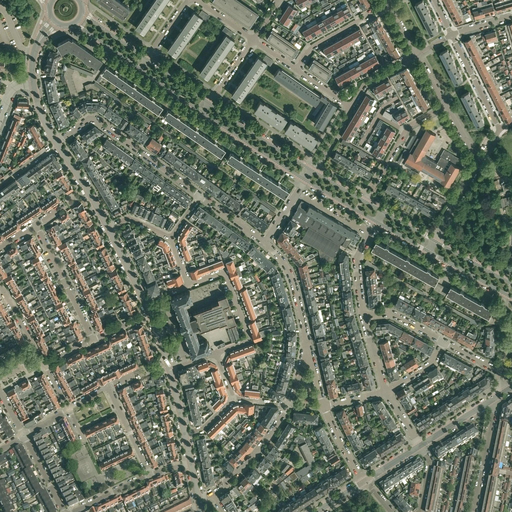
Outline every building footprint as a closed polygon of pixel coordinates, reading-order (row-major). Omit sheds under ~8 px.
[(114,0),(110,7),(117,12),(123,17),(129,8),(118,0),(114,0)] [(212,0),(222,7),(224,8),(249,26),(256,17),(257,17),(259,15),(258,14),(258,13),(250,7),(248,7),(238,0),(212,0)] [(295,0),(299,7),(300,9),(306,6),(305,4),(302,0),(295,0)] [(370,4),(367,0),(363,0),(361,2),(358,4),(362,11),(366,8),(366,7),(370,4)] [(429,9),(427,5),(426,6),(422,0),(415,4),(423,19),(430,15),(428,10),(429,9)] [(448,9),(449,10),(458,6),(457,3),(456,1),(447,5),(449,9),(448,9)] [(157,15),(157,14),(158,12),(161,8),(153,2),(152,2),(153,3),(152,5),(151,5),(147,11),(148,11),(146,13),(145,13),(144,14),(145,15),(152,20),(156,15),(157,15)] [(299,11),(289,4),(285,9),(293,15),(295,16),(299,11)] [(484,5),(482,5),(485,15),(488,14),(489,15),(490,14),(487,4),(485,5),(484,5)] [(342,8),(347,17),(352,14),(347,5),(342,8)] [(450,12),(452,14),(461,10),(460,8),(458,6),(449,10),(449,12),(450,12)] [(473,8),(471,9),(472,12),(473,11),(475,18),(479,17),(479,18),(481,17),(478,7),(475,8),(475,7),(473,8)] [(347,17),(342,8),(337,11),(342,19),(347,17)] [(293,15),(285,9),(282,14),(290,20),(293,15)] [(342,19),(337,11),(336,9),(331,12),(332,14),(337,22),(342,19)] [(452,18),(453,19),(463,14),(462,12),(461,10),(452,14),(453,18),(452,18)] [(190,16),(190,17),(189,19),(185,24),(194,30),(193,29),(195,26),(195,27),(197,25),(199,21),(201,18),(201,19),(202,18),(201,18),(202,17),(201,17),(198,15),(194,12),(191,17),(190,16)] [(337,22),(332,14),(331,12),(326,15),(327,17),(332,25),(337,22)] [(290,20),(282,14),(279,20),(287,25),(290,20)] [(464,17),(463,14),(453,19),(454,21),(455,21),(456,24),(465,19),(464,17)] [(148,27),(148,26),(150,24),(152,20),(145,15),(143,17),(136,27),(144,33),(148,27)] [(436,24),(435,20),(433,21),(430,15),(423,19),(431,35),(438,31),(435,25),(436,24)] [(327,28),(322,19),(321,17),(316,20),(317,22),(322,31),(327,28)] [(332,25),(327,17),(322,19),(327,28),(332,25)] [(377,17),(371,21),(369,23),(372,28),(380,23),(377,17)] [(322,31),(317,22),(312,25),(317,33),(322,31)] [(372,28),(371,28),(374,33),(383,28),(380,23),(372,28)] [(187,39),(188,38),(191,33),(190,33),(192,30),(193,31),(194,30),(185,24),(182,29),(180,31),(176,37),(184,42),(185,43),(186,42),(185,41),(186,39),(187,39)] [(317,33),(312,25),(307,28),(312,36),(317,33)] [(312,36),(307,28),(306,26),(301,29),(307,39),(312,36)] [(354,31),(359,39),(364,36),(360,28),(354,31)] [(374,33),(377,38),(386,33),(383,28),(374,33)] [(271,41),(276,33),(272,29),(266,37),(271,41)] [(359,39),(354,31),(352,32),(352,31),(349,33),(349,34),(354,42),(359,39)] [(492,31),(490,32),(493,42),(496,41),(496,42),(499,41),(498,38),(496,31),(492,32),(492,31)] [(488,44),(493,42),(490,32),(489,32),(489,33),(485,34),(488,44)] [(276,33),(271,41),(275,44),(281,36),(276,33)] [(377,38),(380,43),(389,38),(386,33),(377,38)] [(223,38),(219,43),(219,44),(220,44),(218,47),(217,46),(225,52),(229,47),(230,45),(231,45),(234,40),(229,37),(227,35),(226,34),(225,35),(224,35),(225,36),(224,38),(223,38)] [(354,42),(349,34),(344,37),(348,45),(354,42)] [(281,36),(275,44),(280,47),(285,39),(281,36)] [(173,41),(172,43),(171,43),(172,43),(167,50),(176,55),(183,45),(182,45),(184,42),(176,37),(173,41)] [(348,45),(344,37),(342,38),(341,37),(338,38),(339,39),(338,40),(343,48),(348,45)] [(465,41),(467,44),(466,45),(467,46),(477,41),(476,41),(475,39),(474,37),(472,38),(465,41)] [(83,46),(72,39),(72,40),(68,38),(57,44),(61,52),(68,48),(71,50),(72,49),(78,53),(83,46)] [(392,43),(389,38),(380,43),(383,48),(392,43)] [(285,39),(280,47),(284,50),(290,42),(285,39)] [(343,48),(338,40),(333,43),(338,51),(343,48)] [(468,49),(469,51),(479,46),(477,43),(478,43),(477,41),(467,46),(469,49),(468,49)] [(290,42),(284,50),(289,53),(294,45),(290,42)] [(338,51),(333,43),(332,42),(329,44),(330,44),(328,45),(333,54),(338,51)] [(394,48),(392,43),(383,48),(386,53),(385,54),(395,48),(396,48),(395,47),(394,48)] [(294,45),(289,53),(293,56),(299,48),(294,45)] [(333,54),(328,45),(322,49),(327,57),(333,54)] [(97,67),(97,66),(102,59),(83,46),(78,53),(84,58),(83,59),(90,63),(90,62),(96,66),(97,67)] [(221,60),(222,57),(225,52),(217,46),(216,47),(217,48),(215,50),(214,50),(211,56),(209,59),(208,58),(208,59),(209,60),(216,65),(220,59),(221,60)] [(470,52),(472,55),(481,51),(480,48),(479,46),(469,51),(470,52)] [(398,52),(396,48),(395,48),(385,54),(383,56),(385,60),(388,59),(389,60),(399,55),(398,52)] [(454,58),(452,54),(450,55),(447,49),(440,53),(448,68),(455,64),(452,59),(454,58)] [(473,58),(474,60),(481,57),(481,56),(483,55),(482,52),(481,51),(472,55),(473,58)] [(60,56),(59,55),(56,55),(57,53),(53,52),(50,52),(49,55),(48,55),(48,56),(47,56),(47,57),(47,58),(48,58),(48,59),(57,61),(58,58),(59,58),(60,56)] [(369,57),(374,66),(379,63),(374,54),(369,57)] [(255,61),(253,63),(253,64),(249,69),(258,75),(258,74),(257,74),(259,71),(260,71),(261,69),(264,65),(263,65),(265,63),(266,64),(266,63),(266,62),(265,62),(263,60),(258,56),(255,61)] [(364,60),(369,68),(374,66),(369,57),(364,60)] [(475,61),(477,65),(477,66),(484,63),(483,62),(486,60),(485,58),(482,59),(481,57),(474,60),(474,62),(475,61)] [(58,65),(56,65),(57,61),(48,59),(47,59),(47,60),(46,60),(46,61),(46,62),(47,62),(46,65),(56,68),(57,68),(58,65)] [(313,70),(318,62),(313,59),(308,66),(313,70)] [(212,72),(212,71),(214,69),(216,65),(209,60),(207,62),(199,72),(208,78),(212,72)] [(359,63),(364,71),(369,68),(364,60),(359,63)] [(318,62),(313,70),(317,73),(323,65),(318,62)] [(354,66),(359,74),(364,71),(359,63),(354,66)] [(479,72),(480,72),(490,67),(489,65),(488,63),(485,64),(484,63),(477,66),(480,71),(479,72)] [(461,73),(459,70),(458,70),(455,64),(448,68),(455,84),(463,80),(460,74),(461,73)] [(54,74),(54,73),(55,73),(56,71),(55,70),(56,68),(46,65),(45,66),(45,67),(45,68),(45,69),(44,72),(47,73),(51,75),(52,73),(54,74)] [(322,76),(327,68),(323,65),(317,73),(322,76)] [(117,73),(115,71),(114,72),(106,66),(102,72),(120,85),(125,79),(117,74),(117,73)] [(349,68),(354,77),(359,74),(354,66),(349,68)] [(335,104),(336,104),(335,103),(335,104),(334,104),(335,102),(334,101),(333,103),(329,101),(329,100),(321,94),(320,96),(298,81),(298,82),(297,82),(295,80),(296,79),(279,67),(274,75),(315,104),(320,97),(326,101),(315,121),(316,121),(315,124),(322,128),(336,105),(335,104)] [(482,74),(483,77),(492,72),(491,71),(490,68),(490,67),(480,72),(481,75),(482,74)] [(327,68),(322,76),(327,79),(332,72),(327,68)] [(344,71),(349,80),(354,77),(349,68),(344,71)] [(401,81),(404,79),(410,76),(411,75),(408,70),(408,71),(406,68),(400,72),(397,74),(401,81)] [(246,73),(245,75),(244,76),(240,82),(248,87),(249,87),(250,87),(249,86),(251,83),(251,84),(255,79),(255,78),(255,77),(256,75),(257,76),(258,75),(249,69),(246,73)] [(340,74),(344,82),(349,80),(344,71),(340,74)] [(484,81),(485,82),(494,77),(493,75),(492,72),(483,77),(485,80),(484,81)] [(344,82),(340,74),(334,77),(339,85),(344,82)] [(394,85),(396,83),(395,81),(394,80),(399,78),(397,74),(392,77),(390,78),(392,82),(394,85)] [(413,81),(410,76),(404,79),(407,84),(413,81)] [(486,84),(488,87),(497,82),(496,80),(494,77),(485,82),(486,84)] [(136,86),(133,84),(133,85),(125,79),(120,85),(139,98),(143,92),(135,87),(136,86)] [(383,82),(387,90),(393,87),(388,79),(383,82)] [(416,86),(413,81),(407,84),(410,89),(416,86)] [(240,100),(246,92),(247,90),(247,89),(248,87),(240,82),(238,86),(237,86),(236,88),(232,94),(240,100)] [(387,90),(383,82),(377,85),(382,93),(387,90)] [(489,90),(490,92),(500,87),(499,86),(498,84),(497,82),(488,87),(489,89),(489,90)] [(100,88),(98,87),(96,85),(94,84),(90,83),(92,89),(98,91),(100,88)] [(382,93),(377,85),(372,88),(377,96),(382,93)] [(419,91),(416,86),(410,89),(412,94),(419,91)] [(491,93),(493,97),(493,98),(500,95),(499,93),(502,92),(500,87),(490,92),(490,93),(491,93)] [(422,96),(419,91),(412,94),(415,99),(422,96)] [(475,100),(473,97),(472,97),(469,91),(461,95),(469,111),(477,107),(474,101),(475,100)] [(154,99),(152,97),(151,98),(143,92),(139,98),(157,112),(162,105),(154,100),(154,99)] [(362,100),(371,104),(374,99),(366,94),(362,100)] [(503,94),(500,96),(500,95),(493,98),(496,103),(495,103),(496,104),(506,99),(504,97),(505,97),(503,94)] [(416,105),(418,104),(424,101),(422,96),(415,99),(417,103),(415,104),(416,105)] [(91,102),(84,102),(87,110),(89,110),(90,110),(92,110),(92,102),(92,99),(91,99),(91,102)] [(97,99),(92,99),(92,102),(92,110),(95,111),(95,110),(98,110),(100,102),(97,102),(97,99)] [(498,106),(499,108),(508,104),(507,102),(506,99),(496,104),(497,106),(498,106)] [(15,105),(14,108),(16,109),(22,110),(23,100),(17,100),(17,106),(15,105)] [(30,106),(28,106),(29,101),(23,100),(22,110),(24,110),(25,108),(28,108),(29,110),(31,109),(30,106)] [(371,104),(362,100),(361,100),(360,102),(360,103),(359,105),(368,110),(371,104)] [(254,110),(260,113),(267,118),(273,109),(270,107),(270,106),(264,102),(263,103),(260,101),(254,110)] [(427,107),(424,101),(418,104),(421,110),(427,107)] [(50,105),(53,111),(60,107),(58,102),(50,105)] [(77,106),(82,113),(83,113),(84,113),(85,112),(85,111),(87,110),(84,102),(77,106)] [(101,113),(102,113),(107,107),(100,102),(98,110),(99,111),(99,112),(101,113)] [(53,111),(55,116),(63,112),(61,109),(67,106),(66,104),(64,106),(60,107),(53,111)] [(500,112),(500,113),(510,109),(509,107),(509,106),(508,104),(499,108),(501,112),(500,112)] [(368,110),(359,105),(356,110),(364,115),(368,110)] [(103,114),(103,115),(105,116),(108,117),(113,110),(108,106),(103,114)] [(76,118),(80,114),(76,108),(75,108),(75,107),(73,108),(74,109),(71,111),(76,118)] [(408,110),(411,115),(417,112),(414,107),(411,108),(408,110)] [(483,116),(481,112),(480,113),(477,107),(469,111),(477,126),(484,122),(481,116),(483,116)] [(267,118),(274,123),(280,126),(286,118),(283,116),(283,114),(277,110),(276,111),(273,109),(267,118)] [(405,109),(400,112),(404,120),(410,117),(405,109)] [(502,115),(504,118),(511,113),(511,111),(511,112),(510,109),(500,113),(502,116),(502,115)] [(117,110),(115,112),(113,110),(108,117),(112,121),(118,113),(119,111),(117,110)] [(179,117),(177,115),(176,116),(168,110),(164,116),(183,129),(187,123),(179,117)] [(364,115),(356,110),(355,110),(353,113),(354,113),(353,115),(361,120),(364,115)] [(400,112),(399,110),(391,114),(385,110),(382,115),(390,120),(392,117),(394,115),(399,123),(400,124),(403,122),(402,121),(404,120),(400,112)] [(55,116),(58,121),(67,117),(65,114),(64,115),(63,112),(55,116)] [(122,117),(118,113),(112,121),(117,124),(122,117)] [(505,120),(506,123),(511,119),(511,113),(504,118),(503,118),(504,120),(505,120)] [(361,120),(353,115),(352,117),(351,116),(350,119),(350,120),(358,125),(361,120)] [(20,120),(13,117),(11,123),(20,126),(20,124),(19,124),(20,120)] [(69,123),(67,117),(58,121),(60,127),(68,124),(68,123),(69,123)] [(123,128),(128,121),(123,118),(118,125),(123,128)] [(290,120),(289,122),(284,129),(297,138),(303,129),(300,127),(301,126),(294,122),(293,123),(290,120)] [(347,125),(355,130),(358,125),(350,120),(347,125)] [(129,122),(124,129),(129,133),(134,126),(129,122)] [(198,129),(196,128),(195,128),(187,123),(183,129),(201,142),(206,136),(197,130),(198,129)] [(27,127),(29,130),(27,131),(28,133),(36,129),(34,124),(30,126),(29,124),(26,125),(27,127)] [(344,130),(352,135),(355,130),(347,125),(346,127),(345,127),(343,129),(344,130)] [(102,131),(94,126),(91,129),(96,135),(99,134),(100,136),(104,133),(102,131)] [(129,133),(134,136),(139,129),(134,126),(129,133)] [(383,132),(392,136),(393,134),(394,135),(395,132),(394,132),(395,131),(386,126),(383,132)] [(9,128),(7,133),(16,136),(16,135),(15,134),(16,131),(9,128)] [(31,134),(32,137),(39,134),(36,129),(28,133),(29,135),(31,134)] [(91,129),(86,132),(92,139),(96,135),(91,129)] [(134,136),(138,139),(143,132),(139,129),(134,136)] [(297,138),(303,141),(310,146),(316,137),(313,135),(314,134),(307,130),(306,131),(303,129),(297,138)] [(417,137),(409,152),(410,152),(405,160),(407,161),(404,165),(419,173),(421,169),(441,180),(440,181),(449,186),(460,167),(455,164),(458,159),(453,156),(453,155),(444,149),(440,156),(441,156),(437,163),(424,155),(436,134),(426,129),(421,139),(417,137)] [(352,135),(344,130),(341,136),(349,141),(352,135)] [(87,142),(90,140),(90,141),(93,140),(92,139),(86,132),(82,135),(87,142)] [(143,143),(146,145),(151,138),(148,136),(143,132),(138,139),(143,143)] [(380,137),(389,142),(392,136),(383,132),(380,137)] [(32,137),(34,140),(32,141),(33,143),(41,139),(39,134),(32,137)] [(406,147),(409,149),(416,136),(413,134),(406,147)] [(217,142),(214,141),(214,140),(214,141),(206,136),(201,142),(220,155),(224,149),(216,143),(217,142)] [(377,142),(386,147),(389,142),(380,137),(377,142)] [(5,138),(3,143),(12,147),(12,145),(10,144),(12,141),(5,138)] [(106,138),(102,145),(106,148),(111,142),(106,138)] [(151,138),(146,145),(151,149),(156,141),(151,138)] [(44,144),(41,139),(33,143),(34,145),(36,144),(37,147),(44,144)] [(70,143),(74,149),(80,144),(77,139),(70,143)] [(156,152),(161,145),(156,141),(151,149),(156,152)] [(109,153),(111,151),(110,151),(115,145),(111,142),(106,148),(105,150),(106,151),(109,153)] [(374,147),(383,152),(386,147),(377,142),(374,147)] [(74,149),(77,154),(84,149),(80,144),(74,149)] [(111,151),(115,155),(120,148),(115,145),(110,151),(111,151)] [(167,150),(162,146),(156,153),(161,156),(167,150)] [(383,152),(374,147),(371,153),(380,157),(381,157),(382,154),(381,154),(383,152)] [(1,148),(0,149),(0,154),(7,157),(8,155),(6,155),(8,151),(1,148)] [(28,152),(24,155),(27,159),(33,155),(29,148),(26,150),(28,152)] [(115,155),(120,158),(124,151),(120,148),(115,155)] [(81,159),(87,155),(84,149),(77,154),(81,159)] [(407,150),(405,149),(397,162),(399,163),(407,150)] [(163,158),(167,160),(173,153),(168,150),(163,156),(163,157),(163,158)] [(120,158),(124,161),(129,155),(124,151),(120,158)] [(332,158),(338,161),(342,155),(336,151),(332,158)] [(167,160),(172,164),(177,156),(173,153),(167,160)] [(227,159),(236,165),(246,172),(250,165),(242,160),(242,159),(240,157),(239,158),(231,153),(227,159)] [(52,154),(46,158),(49,163),(56,157),(54,154),(52,154)] [(19,165),(27,159),(24,155),(18,159),(20,161),(18,163),(19,165)] [(124,164),(126,162),(128,164),(133,158),(129,155),(124,161),(122,163),(124,164)] [(338,161),(344,165),(348,158),(342,155),(338,161)] [(89,156),(82,161),(85,166),(92,161),(89,156)] [(174,166),(176,167),(176,168),(182,160),(177,156),(172,164),(174,166)] [(50,165),(51,164),(53,166),(59,161),(56,157),(49,163),(50,165)] [(46,158),(42,161),(48,170),(50,169),(48,166),(50,165),(49,163),(46,158)] [(129,165),(134,169),(139,162),(134,158),(129,165)] [(344,165),(350,168),(353,162),(348,158),(344,165)] [(350,168),(350,169),(350,170),(352,171),(353,170),(356,172),(359,165),(361,163),(355,159),(353,162),(350,168)] [(179,169),(182,171),(187,164),(182,160),(176,168),(179,170),(179,169)] [(46,171),(49,175),(51,174),(48,170),(42,161),(38,164),(42,170),(44,173),(46,171)] [(56,171),(62,166),(59,161),(53,166),(56,171)] [(85,166),(88,171),(95,166),(92,161),(85,166)] [(139,172),(144,166),(139,162),(134,169),(139,172)] [(40,172),(42,170),(38,164),(34,167),(40,175),(42,174),(40,172)] [(182,171),(186,174),(193,166),(191,164),(189,166),(187,164),(182,171)] [(246,172),(256,179),(265,184),(269,178),(261,172),(261,171),(258,170),(258,171),(250,165),(246,172)] [(356,172),(361,175),(367,166),(365,169),(359,165),(356,172)] [(88,171),(91,175),(98,171),(95,166),(88,171)] [(144,166),(139,173),(144,176),(149,170),(144,166)] [(191,177),(196,171),(192,167),(193,166),(186,174),(190,177),(191,177)] [(371,168),(367,166),(361,175),(367,179),(372,170),(370,169),(371,168)] [(34,176),(37,174),(38,176),(40,175),(34,167),(30,170),(34,176)] [(38,180),(34,176),(30,170),(26,172),(31,179),(32,177),(35,182),(38,180)] [(148,182),(154,173),(149,170),(144,176),(144,177),(142,179),(140,182),(142,183),(144,181),(145,180),(148,182)] [(55,179),(56,181),(64,175),(61,171),(55,174),(57,177),(55,179)] [(91,175),(94,180),(101,176),(98,171),(91,175)] [(197,171),(192,178),(196,182),(202,175),(197,171)] [(26,172),(22,176),(28,184),(30,183),(28,180),(31,179),(26,172)] [(155,174),(150,181),(153,183),(149,188),(148,190),(150,191),(160,177),(155,174)] [(67,180),(64,175),(56,181),(57,183),(58,185),(61,184),(67,180)] [(196,182),(201,185),(206,178),(202,175),(196,182)] [(17,179),(22,185),(23,184),(25,186),(28,184),(22,176),(17,179)] [(94,180),(97,185),(104,181),(101,176),(94,180)] [(157,186),(160,188),(165,181),(160,177),(150,191),(151,192),(152,192),(153,191),(155,188),(155,189),(157,186)] [(201,185),(206,189),(211,182),(206,178),(201,185)] [(280,184),(278,182),(277,182),(277,183),(269,178),(265,184),(284,196),(288,190),(280,185),(280,184)] [(26,194),(24,192),(22,194),(20,191),(19,191),(17,189),(20,187),(15,180),(11,183),(18,193),(20,195),(21,197),(26,194)] [(61,188),(62,190),(70,184),(67,180),(61,184),(63,186),(61,188)] [(45,181),(41,184),(43,186),(45,184),(49,190),(51,189),(47,183),(46,183),(45,181)] [(97,185),(99,190),(107,186),(104,181),(97,185)] [(165,181),(160,188),(165,192),(170,185),(165,181)] [(206,189),(210,192),(215,185),(211,182),(206,189)] [(385,190),(391,193),(396,184),(393,182),(392,183),(389,182),(385,190)] [(11,183),(7,186),(12,193),(14,196),(18,193),(11,183)] [(511,188),(511,185),(511,183),(502,185),(504,191),(511,188)] [(73,189),(70,184),(62,190),(58,192),(58,193),(56,194),(57,196),(59,194),(65,190),(67,193),(73,189)] [(391,193),(397,197),(400,190),(394,187),(396,184),(391,193)] [(165,192),(170,196),(175,189),(170,185),(165,192)] [(220,188),(215,185),(210,192),(215,195),(220,188)] [(7,186),(3,189),(7,196),(8,196),(12,193),(7,186)] [(99,190),(102,195),(110,190),(107,186),(99,190)] [(401,188),(400,190),(397,197),(403,200),(406,194),(403,192),(404,190),(401,188)] [(3,189),(0,191),(0,194),(3,199),(5,201),(9,198),(8,196),(7,196),(3,189)] [(170,196),(175,199),(180,192),(175,189),(170,196)] [(221,189),(216,196),(221,200),(226,193),(221,189)] [(102,195),(105,200),(112,195),(110,190),(102,195)] [(175,199),(180,203),(185,196),(180,192),(175,199)] [(51,193),(49,194),(56,204),(60,201),(56,196),(54,197),(51,193)] [(221,200),(225,203),(231,196),(226,193),(221,200)] [(50,200),(48,201),(52,207),(56,204),(49,194),(47,195),(50,200)] [(403,200),(408,203),(412,197),(406,194),(403,200)] [(105,200),(108,205),(115,200),(112,195),(105,200)] [(190,200),(185,196),(180,203),(185,206),(190,200)] [(225,203),(230,206),(235,199),(231,196),(225,203)] [(408,203),(414,207),(418,200),(412,197),(408,203)] [(43,198),(42,199),(49,209),(52,207),(48,201),(47,203),(43,198)] [(419,198),(418,200),(414,207),(420,210),(425,201),(422,200),(419,198)] [(43,205),(41,207),(45,212),(49,209),(42,199),(40,201),(43,205)] [(230,206),(235,210),(240,203),(235,199),(230,206)] [(111,210),(118,205),(115,200),(108,205),(111,210)] [(333,259),(336,254),(335,254),(340,244),(341,245),(342,244),(350,229),(342,225),(343,224),(338,221),(338,222),(322,212),(317,209),(317,210),(309,205),(302,201),(299,206),(293,217),(291,219),(307,229),(301,239),(318,249),(321,262),(325,262),(330,261),(336,260),(336,259),(333,259)] [(420,210),(426,214),(432,204),(429,202),(429,203),(425,201),(420,210)] [(42,211),(39,205),(37,206),(34,202),(32,203),(38,213),(42,211)] [(33,209),(31,210),(35,216),(38,213),(32,203),(30,204),(33,209)] [(74,213),(77,212),(84,208),(81,203),(72,208),(74,213)] [(130,210),(136,213),(139,206),(134,203),(130,210)] [(239,213),(245,206),(240,203),(235,210),(239,213)] [(432,204),(426,214),(432,217),(437,209),(435,208),(436,206),(432,204)] [(115,216),(122,212),(124,211),(121,205),(119,207),(112,210),(115,216)] [(136,213),(141,215),(145,208),(139,206),(136,213)] [(199,206),(193,213),(191,216),(196,220),(198,216),(199,217),(200,217),(205,210),(199,206)] [(245,206),(240,214),(245,217),(250,210),(247,209),(248,208),(245,206)] [(26,207),(24,208),(31,218),(35,216),(31,210),(29,211),(26,207)] [(147,218),(148,218),(153,221),(157,211),(159,208),(157,207),(155,213),(151,211),(147,218)] [(26,214),(24,215),(27,220),(31,218),(24,208),(23,209),(26,214)] [(77,212),(80,217),(87,213),(84,208),(77,212)] [(141,215),(147,218),(150,211),(145,208),(141,215)] [(209,213),(205,210),(200,217),(197,221),(200,223),(202,221),(203,222),(204,220),(209,213)] [(245,217),(249,220),(255,213),(255,212),(254,211),(253,212),(250,210),(245,217)] [(158,214),(159,212),(157,211),(153,221),(158,223),(162,216),(158,214)] [(19,212),(17,213),(24,223),(27,220),(24,215),(22,216),(19,212)] [(70,217),(66,212),(62,214),(69,224),(71,223),(68,218),(70,217)] [(16,220),(20,225),(24,223),(17,213),(15,214),(18,219),(16,220)] [(89,218),(87,213),(80,217),(81,220),(80,221),(81,223),(83,222),(82,221),(89,218)] [(204,220),(209,223),(214,217),(209,213),(204,220)] [(249,220),(254,224),(258,217),(256,215),(257,214),(255,213),(249,220)] [(58,217),(62,222),(64,221),(68,225),(69,224),(62,214),(58,217)] [(164,226),(167,218),(162,216),(158,223),(159,223),(159,224),(160,225),(161,225),(164,226)] [(209,223),(214,227),(218,220),(214,217),(209,223)] [(254,224),(258,227),(263,220),(258,217),(254,224)] [(85,226),(92,223),(89,218),(82,221),(83,222),(85,226)] [(20,228),(16,223),(15,224),(12,219),(9,221),(16,231),(20,228)] [(165,226),(169,229),(174,222),(168,219),(165,226)] [(214,227),(218,230),(223,224),(218,220),(214,227)] [(267,224),(263,220),(258,227),(263,230),(267,224)] [(290,220),(287,225),(295,230),(296,227),(295,227),(297,224),(290,220)] [(463,224),(462,224),(460,227),(460,226),(460,228),(461,228),(463,225),(462,226),(462,227),(462,228),(462,229),(463,230),(463,231),(464,232),(464,233),(465,233),(466,234),(467,234),(468,234),(469,235),(470,235),(471,235),(472,234),(473,234),(474,233),(475,233),(475,232),(476,231),(476,230),(476,229),(477,229),(477,228),(477,227),(477,226),(476,225),(476,224),(476,223),(475,223),(474,222),(473,221),(472,221),(471,220),(470,220),(469,220),(467,220),(466,221),(465,222),(464,222),(464,223),(463,224)] [(12,233),(16,231),(9,221),(8,222),(11,226),(9,228),(12,233)] [(194,226),(187,222),(184,226),(190,230),(191,228),(195,231),(197,229),(194,226)] [(9,236),(12,233),(9,228),(7,229),(4,224),(2,225),(9,236)] [(218,230),(223,233),(228,227),(223,224),(218,230)] [(1,233),(5,238),(9,236),(2,225),(0,226),(0,228),(0,227),(0,228),(1,230),(2,229),(3,231),(1,233)] [(94,225),(87,228),(89,231),(86,232),(88,234),(96,230),(94,225)] [(291,234),(292,231),(293,232),(295,230),(287,225),(284,230),(291,234)] [(181,230),(182,231),(188,235),(191,237),(192,235),(189,232),(190,230),(184,226),(181,230)] [(136,228),(133,229),(131,230),(129,227),(122,230),(125,236),(132,232),(137,230),(136,228)] [(223,233),(228,237),(232,230),(228,227),(223,233)] [(49,234),(51,237),(57,234),(56,232),(61,230),(60,228),(49,234)] [(349,242),(354,245),(356,241),(360,235),(350,230),(350,229),(342,244),(346,247),(349,242)] [(91,235),(92,238),(98,235),(96,230),(88,234),(89,237),(91,235)] [(232,230),(228,237),(226,239),(228,240),(230,238),(232,240),(237,234),(236,233),(237,233),(235,231),(235,232),(232,230)] [(178,236),(178,238),(185,239),(185,238),(188,235),(182,231),(178,236)] [(288,236),(290,235),(283,231),(277,239),(278,241),(280,243),(286,238),(287,236),(288,236)] [(125,236),(128,241),(135,238),(132,232),(125,236)] [(232,240),(237,244),(242,237),(237,234),(232,240)] [(91,242),(93,244),(101,240),(98,235),(92,238),(94,241),(91,242)] [(55,246),(61,242),(60,240),(65,238),(64,236),(53,241),(55,246)] [(27,243),(23,245),(22,245),(20,246),(21,248),(34,241),(32,237),(26,240),(27,243)] [(237,244),(241,247),(246,241),(242,237),(237,244)] [(128,241),(130,247),(138,243),(135,238),(128,241)] [(156,245),(160,246),(168,243),(165,241),(159,238),(156,245)] [(280,243),(283,247),(289,242),(286,238),(280,243)] [(97,248),(104,245),(101,240),(93,244),(95,249),(97,248)] [(29,247),(30,248),(36,245),(34,241),(21,248),(22,251),(25,249),(29,247)] [(68,241),(59,245),(62,250),(70,246),(68,241)] [(130,247),(133,252),(140,248),(144,246),(142,241),(138,243),(130,247)] [(179,245),(181,250),(188,248),(187,246),(191,244),(190,241),(187,243),(180,245),(179,245)] [(243,250),(245,252),(246,250),(246,251),(252,245),(250,243),(246,241),(241,247),(243,248),(244,249),(243,250)] [(283,247),(287,252),(293,247),(289,242),(283,247)] [(372,249),(393,261),(397,254),(391,250),(388,249),(389,248),(387,246),(386,246),(385,247),(383,246),(383,245),(377,242),(372,249)] [(32,251),(27,253),(24,254),(25,256),(38,249),(36,245),(30,248),(32,251)] [(248,252),(251,255),(256,249),(254,247),(252,245),(246,251),(248,252)] [(19,252),(15,246),(11,249),(18,259),(19,257),(17,253),(19,252)] [(62,250),(64,255),(71,252),(69,249),(71,248),(70,246),(62,250)] [(105,247),(98,251),(100,256),(107,252),(105,247)] [(287,252),(290,256),(298,250),(296,248),(295,249),(293,247),(287,252)] [(136,257),(143,254),(140,248),(133,252),(136,257)] [(161,255),(161,257),(172,253),(171,249),(170,249),(169,248),(163,251),(163,252),(164,252),(165,254),(161,255)] [(7,251),(11,257),(13,255),(16,260),(18,259),(11,249),(7,251)] [(35,257),(41,253),(38,249),(25,256),(27,259),(29,257),(34,254),(35,257)] [(251,255),(254,259),(260,253),(256,249),(251,255)] [(290,256),(294,260),(302,254),(298,250),(290,256)] [(64,255),(67,260),(75,255),(78,254),(77,252),(74,253),(73,251),(71,252),(64,255)] [(184,260),(191,257),(191,255),(194,253),(194,251),(183,255),(184,260)] [(338,257),(339,260),(347,259),(347,257),(348,255),(342,251),(338,257)] [(100,256),(103,261),(110,257),(107,252),(100,256)] [(0,263),(7,259),(10,257),(7,253),(3,255),(5,257),(3,258),(3,259),(0,260),(0,263)] [(255,262),(256,261),(258,263),(264,257),(260,253),(254,259),(253,260),(255,262)] [(304,261),(314,256),(313,254),(311,254),(308,256),(305,258),(302,254),(294,260),(297,264),(303,260),(304,261)] [(393,261),(414,273),(418,265),(412,262),(409,260),(410,259),(407,258),(406,259),(403,257),(397,254),(393,261)] [(69,265),(76,261),(74,258),(76,257),(75,255),(67,260),(69,265)] [(38,256),(32,259),(33,262),(31,263),(32,266),(41,261),(38,256)] [(138,262),(139,265),(147,262),(144,256),(138,259),(138,261),(138,262)] [(103,261),(105,266),(112,262),(110,257),(103,261)] [(258,263),(262,266),(268,261),(264,257),(258,263)] [(165,267),(176,263),(174,258),(167,261),(168,263),(164,265),(165,267)] [(215,270),(216,269),(219,268),(217,261),(215,262),(213,258),(210,259),(215,270)] [(0,263),(0,268),(2,267),(1,265),(6,262),(6,263),(8,261),(7,259),(0,263)] [(232,260),(226,262),(229,271),(232,279),(239,277),(239,276),(237,272),(241,271),(239,266),(235,267),(232,260)] [(35,266),(37,269),(43,266),(41,261),(32,266),(33,268),(35,266)] [(205,273),(208,272),(210,272),(207,265),(205,265),(204,261),(201,262),(205,273)] [(262,266),(266,270),(272,264),(268,261),(262,266)] [(108,271),(115,267),(112,262),(105,266),(108,271)] [(149,264),(148,265),(147,262),(139,265),(141,269),(142,269),(143,271),(150,267),(150,268),(151,267),(149,264)] [(0,268),(0,273),(11,267),(9,263),(4,266),(5,268),(3,269),(2,267),(0,268)] [(72,270),(74,274),(80,271),(79,269),(84,266),(83,264),(72,270)] [(196,277),(201,275),(198,268),(196,269),(195,264),(192,265),(196,277)] [(269,272),(270,274),(270,275),(277,271),(276,268),(272,264),(266,270),(269,272)] [(388,272),(372,264),(371,266),(379,271),(382,272),(387,275),(388,272)] [(430,271),(428,270),(428,269),(427,270),(424,269),(418,265),(414,273),(435,284),(439,277),(433,274),(430,272),(430,271)] [(35,271),(37,275),(46,271),(43,266),(37,269),(35,271)] [(6,273),(10,270),(11,270),(13,269),(11,267),(0,273),(0,276),(1,278),(7,275),(6,273)] [(143,272),(145,277),(153,273),(151,269),(143,272)] [(116,270),(110,273),(111,276),(109,277),(110,279),(118,275),(116,270)] [(42,279),(48,276),(46,271),(37,275),(38,277),(40,276),(42,279)] [(183,282),(180,274),(178,275),(176,271),(174,272),(178,283),(183,282)] [(271,277),(272,280),(280,278),(279,273),(277,271),(270,275),(271,277)] [(83,277),(88,274),(87,272),(76,278),(78,282),(84,279),(83,277)] [(148,282),(155,278),(153,273),(145,277),(148,282)] [(10,274),(4,278),(7,283),(15,278),(16,277),(15,275),(12,277),(10,274)] [(169,287),(173,285),(171,278),(169,279),(167,275),(165,276),(166,280),(168,283),(169,287)] [(424,292),(398,278),(394,276),(393,278),(414,289),(414,290),(416,291),(417,292),(422,294),(424,292)] [(49,277),(43,279),(44,282),(39,284),(40,286),(51,281),(49,277)] [(7,283),(10,287),(16,284),(14,281),(17,280),(15,278),(7,283)] [(315,284),(315,282),(314,283),(313,279),(303,282),(304,287),(312,285),(315,284)] [(82,290),(88,287),(87,285),(92,282),(91,280),(80,286),(82,290)] [(114,287),(115,289),(123,285),(121,280),(114,283),(116,285),(114,287)] [(155,280),(145,284),(148,290),(158,285),(164,282),(163,280),(160,281),(157,283),(155,280)] [(235,288),(241,287),(242,286),(241,284),(246,282),(245,280),(234,284),(235,288)] [(161,292),(161,291),(167,289),(164,282),(158,285),(148,290),(150,296),(161,292)] [(10,287),(13,292),(21,287),(20,285),(17,286),(16,284),(10,287)] [(55,289),(53,285),(47,288),(48,290),(43,292),(44,294),(55,289)] [(119,293),(125,290),(123,285),(115,289),(116,291),(118,290),(119,293)] [(21,293),(20,290),(22,289),(21,287),(13,292),(15,297),(21,293)] [(457,290),(451,287),(447,294),(468,306),(472,298),(466,295),(463,294),(463,292),(461,291),(460,292),(457,290)] [(89,288),(83,291),(85,296),(94,292),(93,289),(90,291),(89,288)] [(178,317),(179,320),(180,323),(179,324),(182,331),(183,331),(185,338),(186,342),(187,342),(189,349),(192,357),(212,350),(209,342),(208,342),(207,340),(203,341),(203,340),(199,341),(194,329),(198,327),(199,331),(218,324),(219,325),(226,322),(228,326),(236,323),(232,314),(229,304),(225,295),(217,298),(219,302),(211,304),(211,305),(192,313),(193,316),(190,318),(186,305),(189,303),(189,302),(192,301),(192,298),(189,290),(170,297),(173,305),(176,312),(175,312),(177,317),(178,317)] [(241,295),(243,300),(250,297),(249,295),(253,294),(252,291),(241,295)] [(85,296),(88,301),(94,298),(93,295),(95,294),(94,292),(85,296)] [(127,292),(119,296),(122,300),(129,297),(127,292)] [(22,294),(16,298),(19,303),(27,298),(26,296),(24,293),(22,294)] [(47,300),(48,302),(59,297),(57,293),(51,296),(52,298),(47,300)] [(122,300),(124,306),(132,302),(129,297),(122,300)] [(399,297),(395,305),(400,308),(404,300),(399,297)] [(19,303),(21,307),(30,302),(27,298),(19,303)] [(400,308),(405,310),(409,303),(407,302),(408,300),(408,299),(405,298),(404,300),(400,308)] [(489,317),(493,310),(486,307),(484,305),(484,304),(482,303),(481,304),(478,302),(472,298),(468,306),(488,317),(489,317)] [(244,305),(246,309),(253,307),(252,305),(256,303),(255,300),(244,305)] [(100,303),(99,301),(90,306),(93,310),(99,307),(97,305),(100,303)] [(21,307),(24,312),(32,307),(30,302),(21,307)] [(61,302),(55,305),(56,308),(54,309),(55,311),(64,307),(61,302)] [(134,307),(132,302),(124,306),(127,311),(134,307)] [(410,304),(409,303),(405,310),(410,313),(414,306),(415,304),(411,302),(410,304)] [(282,309),(283,313),(291,311),(290,308),(289,304),(281,307),(282,309)] [(448,308),(448,309),(470,320),(473,322),(474,322),(474,323),(477,324),(478,322),(446,304),(445,307),(446,307),(448,308)] [(417,317),(421,309),(422,307),(420,306),(419,308),(416,307),(412,314),(417,317)] [(24,312),(27,317),(33,313),(35,312),(33,309),(32,307),(24,312)] [(129,316),(136,312),(134,307),(127,311),(129,316)] [(320,309),(310,312),(311,318),(322,315),(320,309)] [(422,320),(426,312),(421,309),(417,317),(422,320)] [(253,320),(252,318),(256,316),(256,314),(260,312),(259,310),(248,314),(250,321),(253,320)] [(59,319),(60,321),(69,316),(66,312),(60,315),(61,318),(59,319)] [(0,316),(0,321),(9,316),(7,313),(1,316),(0,316)] [(92,318),(94,322),(100,319),(99,317),(104,315),(103,313),(92,318)] [(34,314),(27,318),(30,323),(39,318),(37,316),(35,317),(34,314)] [(423,320),(428,323),(431,316),(426,314),(423,320)] [(312,323),(320,321),(323,321),(322,315),(311,318),(312,323)] [(353,315),(345,317),(347,323),(355,321),(353,315)] [(0,324),(2,323),(3,325),(6,324),(11,321),(9,316),(0,321),(0,324)] [(65,325),(71,321),(69,316),(60,321),(62,325),(65,324),(65,325)] [(436,319),(431,316),(428,323),(433,326),(436,319)] [(433,326),(437,328),(443,319),(438,316),(436,319),(433,326)] [(437,328),(442,331),(446,324),(443,323),(446,318),(444,317),(443,319),(437,328)] [(30,323),(33,327),(39,324),(37,321),(40,320),(39,318),(30,323)] [(14,320),(12,322),(8,324),(6,325),(7,328),(5,329),(6,331),(17,325),(14,320)] [(70,326),(65,328),(63,329),(64,331),(77,325),(75,321),(69,324),(70,326)] [(98,330),(104,327),(103,325),(108,323),(107,321),(96,326),(98,330)] [(251,332),(258,330),(257,327),(262,326),(261,323),(250,327),(251,332)] [(388,331),(393,333),(397,327),(389,323),(388,331)] [(33,327),(35,332),(44,327),(42,325),(40,327),(39,324),(33,327)] [(442,331),(447,334),(451,327),(446,324),(442,331)] [(12,331),(13,333),(19,330),(17,325),(6,331),(7,333),(12,331)] [(79,329),(77,325),(64,331),(65,334),(66,335),(68,334),(67,332),(72,330),(73,332),(79,329)] [(349,329),(351,334),(358,332),(357,326),(349,329)] [(38,337),(44,333),(43,331),(45,329),(44,327),(35,332),(38,337)] [(403,330),(397,327),(393,333),(399,337),(403,330)] [(452,336),(456,330),(451,327),(447,334),(452,336)] [(81,333),(79,329),(73,332),(74,334),(69,336),(68,334),(66,335),(67,339),(81,333)] [(10,338),(11,340),(22,335),(19,330),(13,333),(15,336),(10,338)] [(404,342),(405,340),(409,333),(404,330),(400,338),(403,339),(402,342),(404,342)] [(457,330),(453,337),(458,339),(462,333),(457,330)] [(352,340),(360,338),(358,332),(351,334),(352,340)] [(76,338),(77,340),(83,337),(81,333),(67,339),(69,342),(71,341),(71,340),(76,338)] [(121,333),(117,335),(120,341),(122,340),(124,345),(126,344),(121,333)] [(255,342),(262,339),(261,337),(265,335),(264,333),(253,337),(255,342)] [(414,336),(409,333),(405,340),(410,343),(414,336)] [(458,339),(463,342),(466,335),(462,333),(458,339)] [(472,336),(472,337),(468,345),(473,347),(476,341),(473,339),(476,335),(474,333),(472,336)] [(43,338),(42,336),(36,339),(38,343),(51,336),(50,334),(47,335),(47,336),(43,338)] [(18,343),(24,339),(22,335),(11,340),(9,342),(6,344),(7,346),(11,344),(12,346),(18,343)] [(469,337),(466,335),(463,342),(468,345),(472,337),(472,336),(470,335),(469,337)] [(38,343),(40,347),(46,344),(45,342),(50,339),(52,338),(51,336),(38,343)] [(112,344),(114,343),(116,348),(118,347),(113,336),(109,338),(112,344)] [(411,344),(416,347),(420,339),(415,336),(411,344)] [(218,348),(221,347),(225,345),(230,343),(229,338),(223,340),(224,342),(220,343),(220,344),(216,345),(218,348)] [(416,347),(421,349),(425,342),(420,339),(416,347)] [(361,340),(353,342),(355,348),(362,346),(361,340)] [(40,347),(42,351),(55,344),(54,342),(52,343),(47,346),(46,344),(40,347)] [(421,349),(425,352),(429,344),(425,342),(421,349)] [(104,343),(100,345),(103,351),(105,350),(107,354),(109,353),(104,343)] [(49,350),(54,347),(56,346),(55,344),(42,351),(45,355),(50,352),(49,350)] [(429,344),(425,352),(424,354),(427,355),(427,354),(430,356),(430,354),(434,347),(429,344)] [(246,354),(247,354),(248,353),(249,358),(252,357),(248,346),(243,347),(246,354)] [(392,352),(390,346),(382,348),(384,354),(392,352)] [(96,347),(92,349),(95,355),(97,354),(99,359),(101,358),(96,347)] [(239,357),(240,361),(241,363),(244,362),(239,349),(234,351),(237,358),(239,357)] [(82,351),(78,353),(83,364),(85,363),(85,362),(87,361),(82,351)] [(84,353),(87,359),(89,358),(91,362),(93,361),(88,351),(84,353)] [(227,355),(226,358),(226,359),(229,361),(229,360),(232,359),(237,358),(234,351),(229,352),(230,355),(227,355)] [(328,352),(320,353),(320,354),(321,359),(329,357),(328,354),(330,353),(330,351),(328,352)] [(356,354),(357,357),(351,359),(351,361),(354,360),(354,361),(358,359),(366,357),(364,351),(356,354)] [(393,358),(392,352),(384,354),(386,360),(393,358)] [(78,353),(74,355),(77,361),(79,360),(81,365),(83,364),(78,353)] [(445,353),(441,360),(446,363),(450,356),(445,353)] [(446,363),(451,366),(455,358),(450,356),(446,363)] [(66,360),(69,365),(71,364),(73,369),(75,368),(70,357),(66,360)] [(138,366),(135,361),(133,362),(131,357),(129,358),(134,369),(138,367),(138,366)] [(358,359),(360,365),(368,363),(366,357),(358,359)] [(414,357),(409,360),(414,367),(419,364),(414,357)] [(130,371),(134,369),(129,358),(125,360),(127,365),(130,371)] [(451,366),(456,368),(460,361),(455,358),(451,366)] [(226,365),(227,368),(233,365),(232,363),(230,364),(229,361),(226,359),(224,362),(226,365)] [(404,363),(407,367),(409,371),(414,367),(409,360),(408,359),(406,360),(407,361),(404,363)] [(130,371),(127,365),(125,366),(123,361),(121,361),(126,372),(130,371)] [(204,369),(211,367),(212,367),(214,364),(210,362),(207,363),(207,361),(202,362),(204,369)] [(456,368),(462,371),(466,364),(460,361),(456,368)] [(58,365),(52,368),(54,373),(67,366),(66,363),(63,364),(63,365),(59,367),(58,365)] [(178,371),(180,377),(193,374),(199,372),(197,364),(186,368),(178,371)] [(211,371),(212,373),(212,375),(219,373),(217,368),(216,365),(214,364),(212,367),(213,370),(211,371)] [(360,366),(361,369),(360,370),(360,372),(370,370),(368,364),(360,366)] [(470,372),(472,367),(466,364),(462,371),(467,374),(470,372)] [(228,372),(229,374),(242,369),(241,367),(239,368),(235,370),(233,365),(227,368),(228,372)] [(396,365),(388,367),(389,373),(400,370),(400,369),(397,370),(396,365)] [(54,373),(56,377),(62,373),(65,372),(64,370),(66,368),(66,369),(68,367),(67,366),(54,373)] [(289,375),(291,370),(283,367),(279,366),(277,372),(289,375)] [(114,367),(112,368),(116,377),(121,375),(118,368),(115,370),(114,367)] [(441,372),(437,367),(433,370),(438,378),(439,380),(444,377),(441,372)] [(477,375),(480,368),(478,367),(475,373),(476,375),(479,380),(484,388),(488,386),(489,384),(491,376),(486,375),(482,370),(480,372),(480,373),(477,375)] [(242,370),(242,369),(229,374),(231,379),(242,375),(241,373),(236,374),(236,372),(240,371),(242,370)] [(106,381),(111,379),(108,373),(107,370),(104,372),(102,373),(106,381)] [(389,373),(390,376),(391,380),(392,381),(396,380),(396,378),(400,377),(399,374),(401,373),(400,370),(389,373)] [(432,380),(435,379),(436,380),(438,378),(433,370),(428,373),(432,380)] [(56,377),(58,380),(71,373),(70,371),(68,372),(68,373),(63,375),(62,373),(56,377)] [(180,377),(181,383),(192,380),(192,379),(195,378),(195,381),(201,379),(200,376),(199,372),(193,374),(180,377)] [(287,381),(289,375),(277,372),(276,377),(287,381)] [(33,381),(31,382),(32,385),(45,377),(43,373),(37,376),(38,379),(34,381),(33,381)] [(58,380),(61,384),(66,381),(65,379),(70,376),(70,377),(72,376),(71,373),(58,380)] [(101,376),(98,377),(101,384),(106,381),(102,373),(100,374),(101,376)] [(161,373),(154,376),(151,376),(152,379),(149,380),(150,383),(163,378),(161,373)] [(212,375),(213,377),(209,379),(210,382),(214,380),(221,378),(220,375),(219,373),(212,375)] [(92,375),(90,376),(96,387),(100,384),(97,379),(95,380),(92,375)] [(232,382),(233,386),(240,384),(238,379),(243,378),(242,375),(231,379),(231,382),(232,382)] [(363,383),(365,383),(373,381),(371,375),(363,377),(364,380),(363,381),(363,383)] [(475,383),(472,385),(477,393),(484,388),(479,380),(476,375),(474,376),(473,379),(475,383)] [(433,383),(428,376),(423,379),(428,386),(433,383)] [(36,385),(40,382),(42,385),(47,381),(45,377),(32,385),(34,387),(36,385)] [(286,386),(287,381),(276,377),(274,383),(278,384),(286,386)] [(144,385),(145,388),(149,386),(151,386),(156,384),(157,386),(165,383),(163,378),(150,383),(148,383),(146,384),(144,385)] [(211,386),(223,382),(221,378),(214,380),(215,382),(210,384),(211,386)] [(61,384),(63,388),(75,381),(74,379),(72,380),(72,381),(67,383),(66,381),(61,384)] [(84,379),(82,381),(88,391),(92,389),(89,383),(87,384),(84,379)] [(423,379),(418,382),(423,389),(428,386),(423,379)] [(8,392),(13,402),(19,398),(33,391),(31,386),(28,380),(20,384),(18,385),(15,386),(15,388),(14,389),(8,392)] [(35,390),(37,392),(50,385),(47,381),(42,385),(43,387),(38,389),(35,390)] [(63,388),(65,392),(71,389),(69,387),(74,384),(74,385),(77,383),(75,381),(63,388)] [(84,393),(88,391),(82,381),(78,383),(84,393)] [(134,390),(137,389),(139,393),(141,392),(136,382),(132,384),(134,390)] [(414,385),(418,393),(423,389),(418,382),(414,385)] [(118,390),(120,394),(133,389),(131,384),(129,385),(129,388),(125,390),(124,387),(118,390)] [(282,399),(284,394),(273,389),(265,386),(262,384),(261,386),(260,392),(263,393),(265,390),(269,391),(271,392),(270,396),(276,399),(277,399),(277,398),(281,399),(282,399)] [(404,388),(397,393),(400,398),(407,394),(407,393),(412,391),(415,389),(411,384),(408,386),(410,388),(406,391),(406,390),(405,390),(404,388)] [(45,390),(46,392),(52,389),(50,385),(37,392),(38,394),(40,393),(45,390)] [(472,385),(467,389),(472,396),(477,393),(472,385)] [(65,392),(67,396),(80,389),(79,387),(76,388),(72,391),(71,389),(65,392)] [(222,393),(223,397),(227,398),(227,396),(224,387),(218,389),(219,394),(222,393)] [(42,397),(43,399),(54,393),(52,389),(46,392),(47,394),(42,397)] [(74,395),(79,392),(81,391),(80,389),(67,396),(69,400),(75,397),(74,395)] [(120,394),(122,398),(128,396),(127,394),(132,391),(134,391),(133,389),(120,394)] [(156,393),(154,394),(154,393),(151,394),(147,395),(148,397),(152,397),(152,396),(164,394),(163,389),(156,390),(156,393)] [(462,391),(462,392),(467,399),(472,396),(467,389),(464,390),(464,389),(462,391)] [(459,394),(456,396),(461,403),(467,399),(462,392),(461,392),(459,393),(459,394)] [(134,395),(129,398),(128,396),(122,398),(124,403),(137,396),(136,394),(134,395)] [(400,398),(403,403),(410,398),(407,394),(400,398)] [(136,400),(138,399),(137,396),(124,403),(126,407),(132,404),(131,402),(136,400)] [(451,399),(456,406),(461,403),(456,396),(453,397),(453,396),(451,398),(451,399)] [(58,401),(56,397),(50,400),(51,402),(46,405),(46,404),(43,406),(44,408),(47,407),(58,401)] [(415,402),(413,403),(410,398),(403,403),(407,408),(416,402),(415,402)] [(159,404),(157,404),(156,404),(154,404),(154,407),(166,404),(165,399),(158,401),(159,404)] [(208,401),(209,402),(212,405),(217,410),(222,405),(217,400),(214,403),(210,399),(208,401)] [(446,402),(451,409),(456,406),(451,399),(449,400),(448,399),(446,401),(446,402)] [(380,400),(371,402),(374,405),(373,406),(375,409),(376,409),(383,404),(380,400)] [(15,406),(18,411),(24,408),(23,405),(25,404),(24,402),(15,406)] [(126,407),(128,411),(141,404),(140,402),(138,403),(138,404),(133,406),(132,404),(126,407)] [(415,405),(417,404),(416,402),(407,408),(410,413),(417,408),(415,405)] [(450,410),(446,403),(445,403),(445,402),(443,403),(443,404),(441,406),(440,405),(445,413),(450,410)] [(128,411),(130,415),(136,412),(135,410),(139,408),(140,408),(142,407),(141,404),(128,411)] [(386,409),(383,404),(376,409),(375,409),(373,410),(376,415),(379,413),(386,409)] [(103,405),(95,408),(98,414),(105,411),(103,405)] [(234,405),(231,409),(229,410),(234,415),(238,412),(235,405),(234,405)] [(435,408),(440,416),(445,413),(440,405),(438,406),(438,407),(436,409),(435,408)] [(503,408),(502,414),(501,417),(510,418),(511,413),(511,412),(507,405),(503,408)] [(264,412),(266,413),(267,413),(273,418),(279,409),(278,407),(268,406),(264,412)] [(433,410),(431,412),(435,419),(440,416),(435,408),(433,409),(433,410)] [(336,412),(339,418),(347,413),(346,411),(345,412),(344,409),(336,412)] [(389,414),(386,409),(379,413),(382,418),(389,414)] [(229,410),(226,413),(226,414),(234,422),(236,420),(233,417),(234,415),(229,410)] [(29,417),(28,415),(31,413),(30,411),(29,411),(20,415),(23,421),(29,417)] [(426,415),(425,415),(430,423),(435,419),(431,412),(430,411),(428,412),(428,413),(426,415)] [(38,420),(44,417),(42,412),(36,415),(38,420)] [(135,416),(134,414),(128,417),(130,421),(144,415),(142,412),(140,413),(140,414),(135,416)] [(265,416),(263,418),(270,422),(273,418),(267,413),(266,413),(264,415),(265,416)] [(339,418),(342,423),(349,419),(347,416),(348,416),(347,413),(339,418)] [(222,417),(227,422),(229,421),(232,424),(234,422),(226,414),(222,417)] [(392,418),(389,414),(382,418),(380,420),(383,424),(385,423),(392,418)] [(424,416),(421,418),(425,426),(430,423),(425,415),(425,414),(423,416),(424,416)] [(117,422),(119,421),(116,415),(112,417),(118,430),(119,430),(121,429),(120,427),(119,427),(117,422)] [(130,421),(132,425),(138,422),(137,420),(142,418),(145,417),(144,415),(130,421)] [(33,416),(24,422),(26,425),(27,426),(36,421),(33,416)] [(112,427),(114,426),(116,429),(115,429),(116,431),(118,430),(112,417),(108,419),(111,425),(112,427)] [(420,429),(425,426),(421,418),(420,417),(418,419),(417,417),(414,419),(416,422),(415,422),(420,429)] [(221,418),(217,422),(226,430),(228,428),(225,425),(226,423),(221,418)] [(263,418),(260,423),(267,427),(270,422),(263,418)] [(388,428),(389,428),(395,423),(392,418),(385,423),(388,428)] [(65,419),(59,422),(60,424),(55,427),(56,429),(67,424),(65,419)] [(108,419),(104,421),(110,434),(113,433),(112,431),(111,431),(109,426),(111,425),(108,419)] [(342,423),(344,428),(352,424),(351,422),(350,422),(349,419),(342,423)] [(1,423),(3,426),(1,427),(1,428),(0,428),(0,429),(10,424),(8,420),(1,423)] [(132,425),(134,429),(147,423),(146,420),(144,421),(144,422),(139,424),(138,422),(132,425)] [(105,428),(107,432),(107,433),(108,435),(110,434),(104,421),(100,423),(103,429),(105,428)] [(217,422),(214,425),(219,430),(221,429),(224,432),(226,430),(217,422)] [(100,423),(96,425),(102,438),(105,437),(103,434),(101,430),(103,429),(100,423)] [(134,429),(136,433),(142,430),(141,428),(146,426),(148,425),(147,423),(134,429)] [(256,427),(257,428),(264,432),(267,427),(260,423),(258,426),(258,425),(256,427)] [(288,423),(285,428),(292,432),(295,427),(288,423)] [(4,429),(6,432),(13,428),(10,424),(0,429),(1,430),(2,430),(4,429)] [(347,433),(355,429),(352,424),(344,428),(347,433)] [(97,432),(99,436),(100,439),(102,438),(96,425),(92,427),(95,433),(97,432)] [(214,425),(211,428),(219,437),(221,435),(217,432),(219,430),(214,425)] [(315,429),(316,432),(315,432),(316,435),(317,435),(317,434),(325,431),(322,425),(315,429)] [(92,427),(88,428),(94,442),(97,440),(96,438),(95,438),(93,433),(95,433),(92,427)] [(473,427),(468,430),(473,438),(475,437),(475,436),(478,434),(477,432),(478,432),(476,429),(475,430),(473,427)] [(5,438),(5,439),(14,434),(14,432),(13,428),(6,432),(8,435),(5,437),(6,437),(5,438)] [(59,435),(60,437),(71,432),(69,428),(63,430),(64,433),(59,435)] [(84,430),(86,436),(89,435),(91,440),(92,443),(94,442),(88,428),(84,430)] [(207,432),(212,437),(214,436),(217,439),(219,437),(211,428),(207,432)] [(262,435),(255,429),(254,428),(252,431),(251,430),(250,432),(259,439),(262,435)] [(285,428),(281,433),(288,437),(292,432),(285,428)] [(49,429),(45,430),(33,437),(33,439),(35,443),(41,439),(48,435),(51,434),(49,429)] [(136,433),(138,437),(151,431),(150,429),(148,430),(143,432),(142,430),(136,433)] [(347,433),(349,438),(356,434),(355,432),(356,432),(355,429),(347,433)] [(140,441),(146,438),(150,437),(149,435),(150,434),(154,432),(153,430),(151,431),(138,437),(140,441)] [(405,439),(403,436),(400,431),(399,430),(394,433),(395,434),(400,443),(405,440),(405,439)] [(468,430),(463,433),(468,441),(468,440),(470,439),(471,440),(473,438),(468,430)] [(317,434),(317,435),(319,437),(318,437),(319,441),(320,441),(328,437),(325,431),(317,434)] [(251,435),(249,437),(256,443),(259,439),(250,432),(249,433),(251,435)] [(281,433),(278,439),(285,443),(288,437),(281,433)] [(463,433),(458,436),(463,443),(465,442),(466,443),(468,441),(463,433)] [(349,438),(352,443),(359,440),(358,438),(359,437),(358,434),(357,435),(356,434),(349,438)] [(393,437),(391,438),(395,446),(400,443),(395,434),(393,436),(393,437)] [(155,435),(152,437),(153,439),(152,439),(147,441),(146,439),(140,442),(142,446),(156,440),(155,440),(157,439),(155,435)] [(63,443),(64,445),(75,440),(73,436),(67,439),(68,441),(63,443)] [(458,436),(453,439),(458,447),(461,445),(461,446),(464,444),(463,443),(458,436)] [(245,438),(244,439),(253,447),(256,443),(249,437),(247,439),(245,438)] [(330,443),(328,437),(320,441),(319,441),(317,443),(318,445),(321,444),(322,447),(330,443)] [(388,440),(386,441),(386,442),(390,449),(395,446),(391,438),(390,437),(388,439),(388,440)] [(35,443),(37,447),(48,441),(47,439),(42,441),(41,439),(35,443)] [(245,443),(243,445),(249,451),(253,447),(244,439),(243,441),(245,443)] [(274,444),(281,448),(285,443),(278,439),(274,444)] [(453,439),(448,442),(454,451),(456,449),(455,448),(458,447),(453,439)] [(142,446),(144,450),(150,448),(149,445),(154,443),(154,444),(157,442),(156,440),(142,446)] [(362,445),(359,440),(352,443),(354,448),(362,445)] [(37,447),(39,452),(46,448),(45,447),(49,444),(48,441),(37,447)] [(129,448),(127,444),(127,443),(126,441),(124,442),(130,455),(134,453),(132,447),(129,448)] [(384,443),(381,445),(386,452),(390,449),(386,442),(386,441),(386,442),(385,441),(383,442),(384,443)] [(125,450),(123,451),(126,457),(130,455),(124,442),(122,443),(123,445),(125,450)] [(448,442),(444,445),(449,454),(451,452),(450,451),(453,450),(454,451),(448,442)] [(326,452),(330,450),(330,449),(333,448),(330,443),(322,447),(324,450),(324,449),(325,452),(326,452)] [(242,446),(240,444),(237,447),(245,455),(249,451),(243,445),(242,446)] [(376,448),(380,455),(386,452),(381,445),(380,444),(378,445),(379,446),(376,448)] [(12,450),(14,454),(24,449),(22,446),(20,445),(15,448),(12,450)] [(121,452),(119,447),(118,445),(116,446),(122,459),(126,457),(123,451),(121,452)] [(444,445),(439,449),(444,457),(446,455),(446,454),(448,453),(449,454),(444,445)] [(117,454),(115,455),(118,461),(122,459),(116,446),(113,447),(115,449),(117,454)] [(156,447),(151,450),(150,448),(144,450),(146,454),(159,448),(158,446),(156,447)] [(279,451),(273,446),(269,451),(275,456),(279,451)] [(233,451),(235,453),(242,459),(245,455),(237,447),(233,451)] [(468,458),(476,460),(478,452),(474,452),(475,447),(471,447),(471,451),(470,451),(468,458)] [(158,452),(160,451),(159,448),(146,454),(148,459),(154,456),(153,454),(158,452)] [(170,452),(167,453),(166,453),(165,450),(162,451),(163,454),(165,453),(165,456),(177,453),(176,448),(169,449),(170,452)] [(375,448),(374,448),(372,449),(373,450),(370,452),(374,459),(379,456),(375,448)] [(14,454),(17,459),(26,454),(24,449),(14,454)] [(113,456),(111,451),(110,449),(108,450),(114,463),(118,461),(115,455),(113,456)] [(326,460),(329,459),(336,454),(333,449),(323,455),(326,460)] [(433,452),(436,456),(438,459),(441,457),(442,458),(444,457),(439,449),(433,452)] [(42,456),(44,461),(51,458),(50,456),(52,454),(54,453),(53,451),(54,451),(53,450),(42,456)] [(109,458),(107,459),(110,465),(114,463),(108,450),(105,451),(107,453),(109,458)] [(265,455),(271,460),(275,456),(269,451),(265,455)] [(365,454),(370,462),(374,459),(370,452),(367,453),(367,452),(365,454)] [(105,460),(103,455),(102,453),(100,454),(106,467),(110,465),(107,459),(105,460)] [(231,453),(230,454),(238,462),(242,459),(235,453),(233,455),(231,453)] [(17,459),(19,463),(28,458),(26,454),(17,459)] [(101,462),(99,463),(102,469),(106,467),(100,454),(97,455),(98,457),(99,457),(101,462)] [(160,455),(160,456),(155,458),(154,456),(148,459),(150,463),(163,456),(162,454),(160,455)] [(228,460),(234,466),(238,462),(230,454),(229,456),(230,458),(228,460)] [(340,459),(339,459),(336,454),(329,459),(332,464),(340,459)] [(364,466),(370,462),(365,454),(362,455),(362,454),(358,456),(359,457),(364,466)] [(162,460),(164,459),(163,456),(150,463),(152,467),(158,464),(157,462),(162,460)] [(264,457),(260,461),(266,467),(267,467),(269,465),(268,464),(270,462),(264,457)] [(19,463),(21,468),(31,463),(28,458),(19,463)] [(44,461),(47,466),(58,460),(57,458),(52,460),(51,458),(44,461)] [(47,466),(49,470),(59,465),(58,464),(59,463),(58,460),(47,466)] [(290,465),(286,462),(284,460),(283,462),(278,467),(284,472),(287,475),(288,475),(294,470),(295,469),(292,466),(289,469),(287,468),(290,465)] [(420,460),(414,464),(420,472),(422,470),(421,469),(423,468),(423,466),(420,460)] [(224,465),(229,471),(233,467),(228,461),(224,465)] [(262,471),(263,472),(267,468),(266,467),(260,461),(256,466),(262,471)] [(492,462),(491,468),(490,470),(498,471),(499,469),(500,463),(502,464),(493,462),(492,462)] [(21,473),(30,468),(33,467),(31,463),(21,468),(23,472),(21,473)] [(414,464),(410,467),(414,474),(415,475),(414,474),(417,472),(417,473),(420,472),(414,464)] [(57,469),(56,467),(59,466),(59,465),(49,470),(52,475),(62,470),(61,467),(57,469)] [(340,470),(340,471),(345,478),(350,475),(345,467),(344,465),(341,467),(342,469),(341,470),(341,469),(340,469),(340,470)] [(410,467),(405,470),(410,478),(409,477),(412,475),(413,476),(415,475),(414,474),(410,467)] [(21,473),(23,478),(33,473),(30,468),(21,473)] [(254,468),(250,472),(256,478),(260,474),(254,468)] [(52,475),(54,480),(64,474),(63,472),(64,472),(63,469),(62,470),(52,475)] [(405,470),(400,473),(404,480),(407,478),(408,479),(410,478),(405,470)] [(490,470),(490,472),(489,478),(499,480),(497,479),(498,471),(490,470)] [(289,475),(289,476),(292,481),(298,477),(294,471),(289,475)] [(335,474),(340,481),(345,478),(340,471),(337,472),(337,471),(334,473),(335,474)] [(250,472),(246,476),(254,484),(258,480),(256,478),(250,472)] [(26,482),(28,481),(29,482),(35,478),(33,473),(23,478),(26,482)] [(176,474),(177,476),(174,477),(175,482),(183,481),(182,475),(181,473),(176,474)] [(400,473),(395,476),(399,483),(400,483),(400,484),(403,483),(402,482),(404,480),(400,473)] [(54,480),(57,484),(68,478),(69,478),(72,476),(71,475),(67,477),(67,476),(66,477),(64,474),(54,480)] [(330,477),(335,485),(340,481),(335,474),(330,477)] [(214,483),(214,480),(216,479),(218,478),(221,478),(220,475),(213,477),(205,479),(205,481),(205,482),(205,485),(206,484),(206,485),(210,484),(212,485),(214,483)] [(395,476),(390,479),(395,486),(395,487),(398,486),(397,485),(399,483),(395,476)] [(245,477),(240,481),(246,487),(248,485),(249,486),(251,484),(245,477)] [(271,482),(275,486),(278,483),(281,480),(278,477),(275,480),(273,479),(271,482)] [(327,477),(324,479),(330,489),(333,487),(333,486),(335,485),(330,477),(328,478),(327,477)] [(26,484),(29,488),(38,484),(35,478),(29,482),(26,484)] [(57,484),(59,489),(66,486),(64,484),(69,481),(68,478),(57,484)] [(159,485),(161,490),(161,491),(162,493),(163,497),(165,496),(164,492),(159,479),(155,480),(157,486),(159,485)] [(322,482),(320,484),(325,491),(327,490),(327,491),(330,489),(324,479),(321,481),(322,482)] [(390,479),(385,482),(390,490),(393,489),(392,488),(395,486),(390,479)] [(242,491),(242,492),(244,490),(244,489),(246,487),(240,481),(236,485),(242,491)] [(151,489),(153,494),(152,494),(153,496),(156,495),(150,482),(146,484),(149,490),(151,489)] [(385,482),(380,485),(386,494),(389,492),(388,492),(390,490),(385,482)] [(29,488),(31,493),(40,488),(38,484),(29,488)] [(70,487),(67,488),(66,486),(59,489),(62,494),(72,488),(72,489),(74,487),(77,486),(76,484),(72,485),(70,487)] [(320,484),(315,487),(320,495),(325,491),(320,484)] [(149,493),(146,487),(142,489),(148,503),(151,501),(150,499),(149,499),(147,494),(149,493)] [(315,487),(308,491),(313,499),(320,495),(315,487)] [(35,496),(36,496),(43,492),(40,488),(31,493),(33,497),(35,496)] [(62,494),(64,498),(71,495),(69,493),(73,491),(72,489),(72,488),(62,494)] [(143,496),(145,501),(146,504),(148,503),(142,489),(138,491),(141,497),(143,496)] [(306,503),(313,499),(308,491),(307,492),(304,489),(299,492),(301,496),(306,503)] [(0,492),(0,499),(6,497),(5,496),(8,495),(6,490),(0,492)] [(74,493),(75,495),(76,495),(77,498),(67,503),(68,506),(70,507),(76,505),(84,500),(79,490),(77,492),(74,493)] [(48,495),(45,491),(43,492),(36,496),(38,500),(48,495)] [(138,491),(134,493),(141,507),(143,505),(141,503),(139,498),(141,497),(138,491)] [(220,497),(223,502),(231,497),(227,492),(220,497)] [(135,500),(137,505),(138,508),(141,507),(134,493),(130,495),(133,501),(135,500)] [(38,500),(41,504),(50,500),(48,495),(38,500)] [(75,495),(74,496),(72,497),(71,495),(64,498),(67,503),(77,498),(76,495),(75,495)] [(130,495),(126,497),(133,510),(135,509),(133,507),(131,502),(133,501),(130,495)] [(0,499),(0,502),(1,505),(11,501),(9,496),(6,497),(0,499)] [(301,496),(296,499),(301,507),(306,503),(301,496)] [(125,505),(127,504),(129,509),(130,511),(133,510),(126,497),(122,499),(125,505)] [(191,505),(190,498),(187,499),(186,497),(183,499),(181,500),(185,508),(191,505)] [(223,502),(227,507),(234,502),(231,497),(223,502)] [(398,508),(404,503),(405,502),(403,500),(402,501),(400,498),(394,503),(398,508)] [(115,499),(111,501),(114,507),(116,506),(119,510),(120,510),(115,499)] [(296,499),(291,502),(296,510),(301,507),(296,499)] [(52,504),(50,500),(41,504),(41,505),(38,506),(40,510),(52,504)] [(180,511),(185,508),(181,500),(179,501),(179,500),(176,502),(180,511)] [(1,505),(3,510),(15,505),(13,502),(12,502),(11,501),(1,505)] [(173,504),(172,505),(174,511),(177,511),(180,511),(176,502),(173,503),(173,504)] [(227,507),(230,511),(239,506),(238,504),(236,505),(234,502),(227,507)] [(289,502),(286,504),(290,511),(294,511),(296,510),(291,502),(289,503),(289,502)] [(405,502),(404,503),(398,508),(402,511),(409,507),(407,505),(406,505),(404,503),(405,502)]
